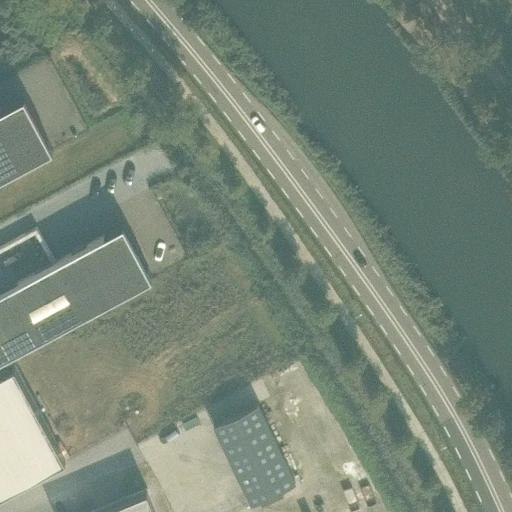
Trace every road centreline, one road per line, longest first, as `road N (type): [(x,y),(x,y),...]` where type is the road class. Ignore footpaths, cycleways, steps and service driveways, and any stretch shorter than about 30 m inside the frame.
road 1 (primary): [(500,511),(447,406),(373,297),(212,83),(138,0)]
road 2 (track): [(511,103),(437,0)]
